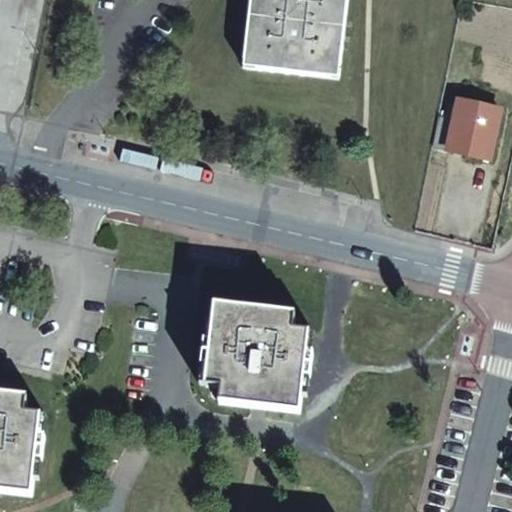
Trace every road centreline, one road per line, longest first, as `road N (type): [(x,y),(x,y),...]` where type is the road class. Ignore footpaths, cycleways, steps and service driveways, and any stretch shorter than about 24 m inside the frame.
road 1 (residential): [(0,162),(511,285)]
road 2 (residential): [(474,511),(511,374)]
